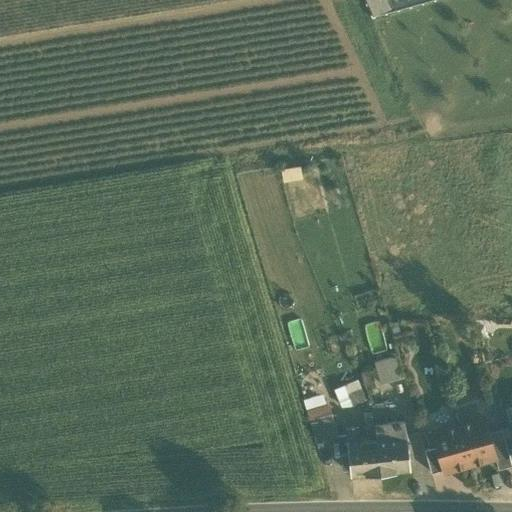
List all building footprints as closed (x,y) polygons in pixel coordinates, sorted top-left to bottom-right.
[(368,342),(383,338),(378,320),(364,323),(368,342)] [(374,364),(380,383),(404,376),(398,357),(374,364)] [(348,397),(351,405),(365,399),(362,391),(357,379),(344,385),(348,397)] [(373,404),(377,423),(386,422),(390,422),(387,402),(373,404)] [(310,421),(316,442),(338,436),(332,415),(310,421)] [(483,416),(458,423),(470,464),(477,461),(477,459),(494,455),(488,432),(483,416)] [(377,423),(375,423),(381,471),(410,468),(407,434),(387,436),(386,422),(377,423)] [(381,471),(375,423),(365,424),(367,438),(359,439),(358,425),(346,426),(348,450),(342,450),(343,465),(350,465),(351,474),(381,471)] [(470,464),(458,423),(433,430),(438,445),(444,469),(462,464),(462,466),(470,464)] [(494,455),(498,468),(511,464),(501,428),(488,432),(494,455)] [(424,449),(431,472),(444,469),(438,445),(424,449)]
